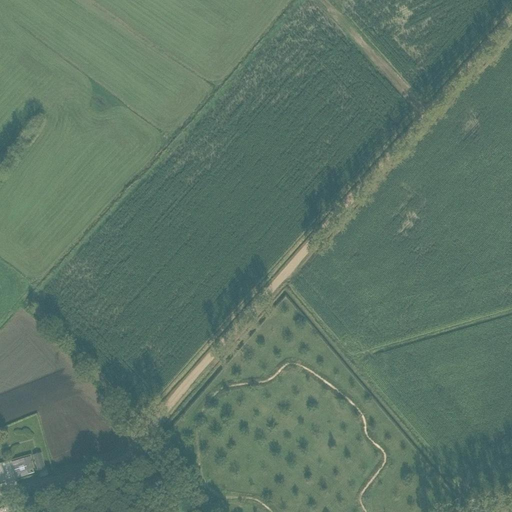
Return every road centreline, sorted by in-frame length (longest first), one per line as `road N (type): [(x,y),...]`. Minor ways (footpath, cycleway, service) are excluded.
road 1 (track): [(0,494),(135,449),(424,117)]
road 2 (track): [(322,0),(424,117)]
road 3 (track): [(424,117),(511,17)]
